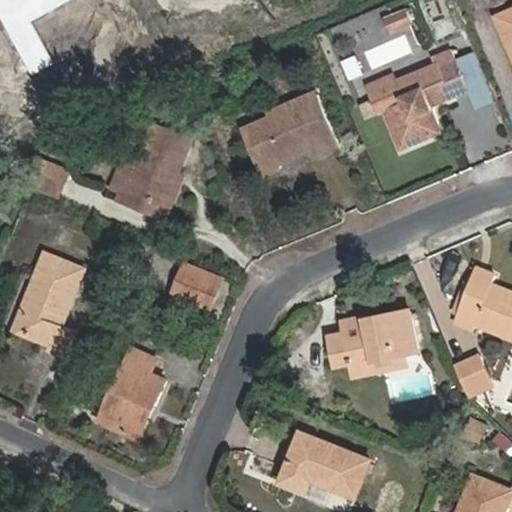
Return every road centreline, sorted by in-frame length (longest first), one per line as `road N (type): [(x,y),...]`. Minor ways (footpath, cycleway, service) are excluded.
road 1 (residential): [(178,511),(270,295),(301,273),(511,191)]
road 2 (residential): [(0,432),(169,511)]
